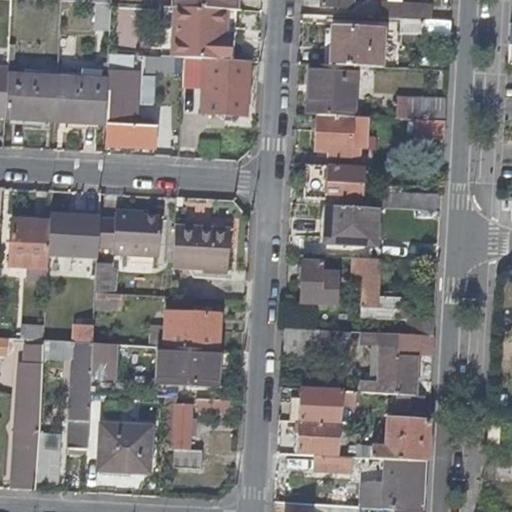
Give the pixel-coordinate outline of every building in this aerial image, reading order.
[(171,0),(170,9),(217,12),(236,13),(236,0),(171,0)] [(377,3),(377,19),(394,20),(429,21),(430,5),(377,3)] [(447,6),(430,5),(429,21),(446,22),(447,6)] [(170,9),(168,59),(179,60),(199,61),(222,62),(224,39),(216,39),(217,12),(170,9)] [(429,21),(394,20),(394,34),(445,36),(446,22),(429,21)] [(330,29),(328,67),(353,69),(377,70),(379,31),(330,29)] [(124,57),(104,56),(103,82),(102,94),(105,94),(102,147),(152,150),(153,129),(119,127),(120,105),(128,106),(128,95),(117,94),(118,72),(124,73),(124,57)] [(222,62),(199,61),(198,76),(201,76),(199,114),(212,114),(212,120),(241,122),(244,63),(222,62)] [(328,67),(306,66),(304,103),(352,106),(353,69),(328,67)] [(53,80),(3,78),(1,119),(51,122),(53,80)] [(103,82),(53,80),(51,122),(101,124),(102,94),(103,82)] [(391,104),(390,120),(415,121),(440,123),(441,103),(410,101),(410,105),(391,104)] [(363,118),(311,116),(309,152),(325,153),(325,157),(353,159),(353,152),(361,152),(363,118)] [(440,123),(415,121),(414,135),(439,136),(440,123)] [(362,169),(301,166),(300,198),(316,199),(317,195),(360,198),(362,169)] [(376,193),(376,211),(405,212),(434,214),(435,196),(376,193)] [(373,211),(323,208),(321,246),(371,249),(373,211)] [(434,214),(405,212),(405,220),(434,221),(434,214)] [(95,221),(94,249),(109,250),(108,256),(155,259),(157,218),(111,215),(111,222),(95,221)] [(44,256),(93,260),(94,249),(95,221),(81,220),(81,219),(46,216),(46,223),(44,256)] [(22,281),(42,282),(44,256),(46,223),(9,220),(6,265),(23,266),(22,281)] [(169,227),(167,269),(223,272),(225,231),(169,227)] [(356,310),(360,259),(350,258),(346,309),(356,310)] [(376,260),(360,259),(356,310),(356,320),(401,323),(402,319),(403,299),(374,297),(376,260)] [(432,263),(424,263),(424,278),(431,278),(432,263)] [(93,265),(91,295),(112,296),(114,267),(93,265)] [(299,266),(297,306),(333,308),(335,273),(320,272),(321,267),(299,266)] [(59,316),(57,343),(88,345),(89,328),(91,296),(70,294),(68,316),(59,316)] [(91,296),(89,328),(99,328),(100,313),(129,315),(130,297),(112,296),(91,295),(91,296)] [(143,323),(142,347),(152,348),(214,350),(215,315),(161,313),(161,324),(143,323)] [(401,323),(401,336),(428,338),(429,320),(402,319),(401,323)] [(13,341),(39,342),(40,330),(14,328),(13,341)] [(344,334),(280,331),(278,355),(278,359),(316,360),(316,351),(343,352),(344,334)] [(397,336),(357,334),(357,346),(376,347),(374,381),(359,380),(359,384),(359,392),(386,394),(394,394),(396,357),(397,336)] [(397,336),(396,357),(412,358),(427,358),(428,338),(401,336),(397,336)] [(57,343),(39,342),(38,365),(37,387),(47,387),(48,359),(69,361),(64,451),(83,451),(86,393),(88,345),(57,343)] [(214,350),(152,348),(151,385),(212,387),(214,350)] [(394,394),(393,410),(410,410),(412,358),(396,357),(394,394)] [(37,387),(38,365),(16,363),(10,490),(32,492),(37,387)] [(334,454),(334,458),(348,459),(382,461),(421,463),(424,419),(383,417),(383,422),(377,421),(376,439),(370,439),(370,446),(336,444),(338,404),(353,405),(353,392),(298,389),(295,452),(334,454)] [(386,394),(359,392),(358,401),(386,403),(386,394)] [(160,398),(158,439),(164,440),(163,449),(169,450),(168,467),(195,469),(196,451),(185,450),(186,437),(191,437),(193,418),(186,418),(186,406),(171,405),(171,399),(160,398)] [(226,402),(190,400),(190,411),(225,413),(226,402)] [(146,431),(96,428),(93,472),(143,476),(146,431)] [(334,458),(314,457),(314,469),(348,471),(348,459),(334,458)] [(364,485),(362,509),(405,511),(417,511),(421,463),(382,461),(381,486),(364,485)]
